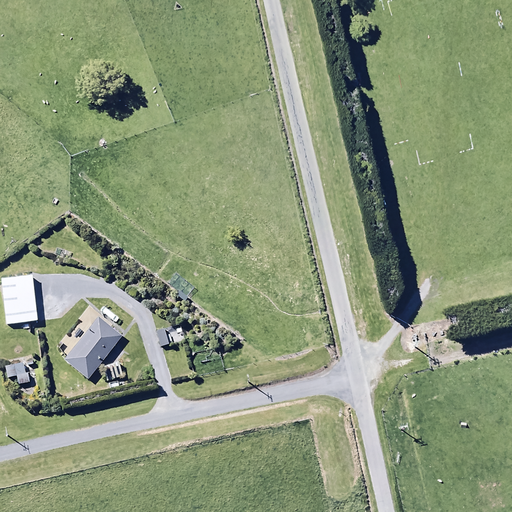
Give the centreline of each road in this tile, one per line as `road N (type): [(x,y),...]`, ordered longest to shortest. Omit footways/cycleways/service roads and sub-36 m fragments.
road 1 (residential): [(356,378),(272,0)]
road 2 (residential): [(0,455),(356,378)]
road 3 (residential): [(386,511),(356,378)]
